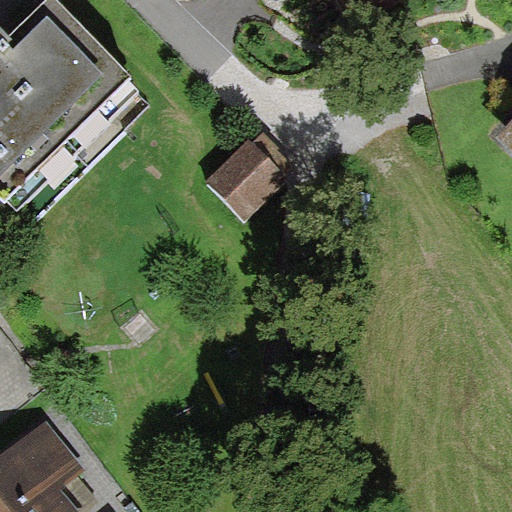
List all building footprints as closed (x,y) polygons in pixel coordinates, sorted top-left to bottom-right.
[(339,0),(354,27),(404,0),(339,0)] [(0,201),(14,216),(138,97),(50,7),(9,46),(0,36),(0,201)] [(511,124),(499,138),(511,150),(511,124)] [(250,137),(205,182),(245,223),(288,182),(285,178),(297,166),(263,131),(253,140),(250,137)] [(43,424),(0,456),(0,511),(77,511),(60,489),(81,472),(43,424)]
